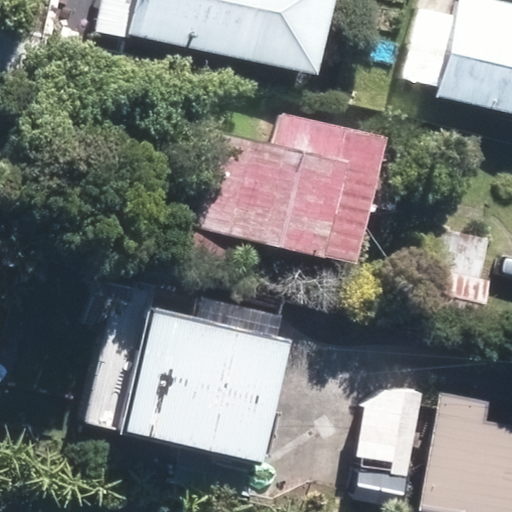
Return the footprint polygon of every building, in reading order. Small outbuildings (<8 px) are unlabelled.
[(125,0),(118,35),(306,75),(321,0),(125,0)] [(449,0),(446,14),(411,6),(395,78),(511,105),(511,5),(488,0),(449,0)] [(47,39),(0,26),(0,85),(32,94),(47,39)] [(266,142),(208,128),(185,225),(345,263),(375,136),(273,112),(266,142)] [(511,280),(511,252),(481,250),(483,231),(425,227),(417,329),(484,334),(488,279),(511,280)] [(290,326),(129,290),(116,347),(139,352),(125,411),(263,442),(290,326)] [(491,388),(435,382),(420,509),(511,511),(511,404),(489,404),(491,388)]
